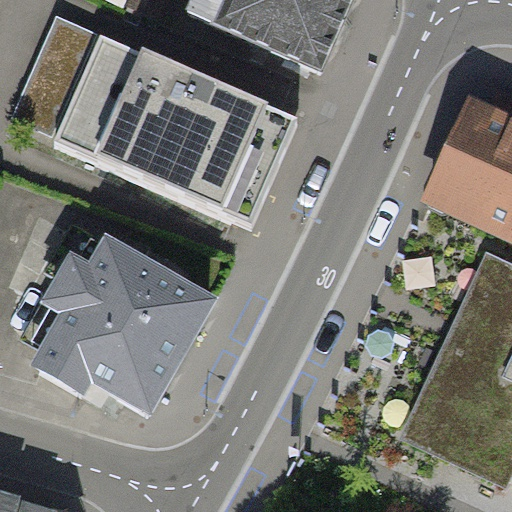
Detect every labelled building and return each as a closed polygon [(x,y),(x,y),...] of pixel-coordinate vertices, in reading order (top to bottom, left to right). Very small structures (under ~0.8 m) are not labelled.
[(98,0),(96,7),(165,37),(181,0),(98,0)] [(331,87),(364,0),(230,0),(214,42),(331,87)] [(247,249),(294,137),(56,38),(9,150),(247,249)] [(511,120),(508,126),(479,112),(434,205),(498,234),(418,411),(511,454),(511,120)] [(215,312),(96,241),(31,350),(150,421),(215,312)]
